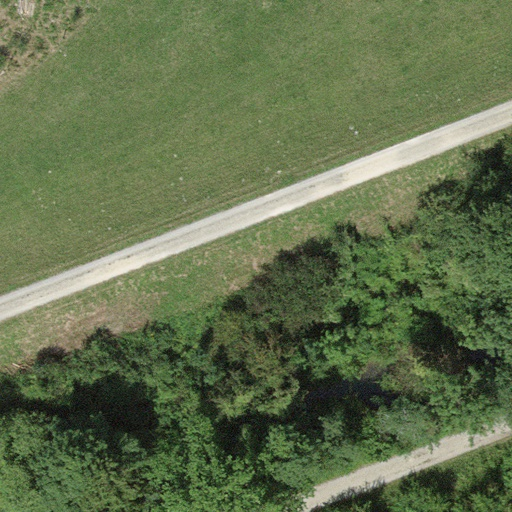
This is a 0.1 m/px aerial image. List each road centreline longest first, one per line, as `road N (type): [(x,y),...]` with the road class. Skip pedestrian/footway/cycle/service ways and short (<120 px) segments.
road 1 (track): [(511,114),(0,312)]
road 2 (track): [(511,439),(329,511)]
